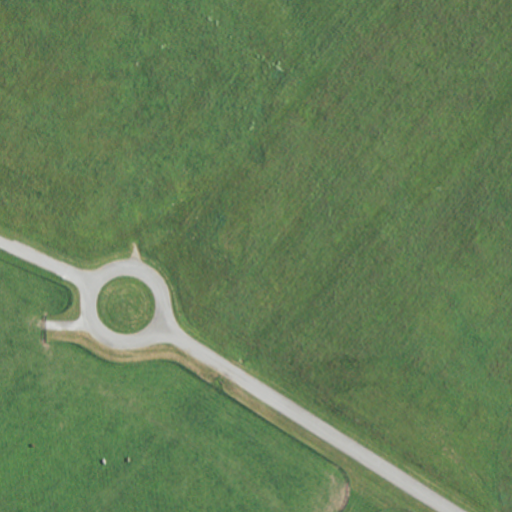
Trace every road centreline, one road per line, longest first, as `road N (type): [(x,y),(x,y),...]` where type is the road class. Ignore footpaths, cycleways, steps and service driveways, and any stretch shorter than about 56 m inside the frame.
road 1 (residential): [(158,325),(453,511)]
road 2 (residential): [(133,268),(100,279),(89,300),(94,325),(114,340),(139,340),(163,314),(161,290),(133,268)]
